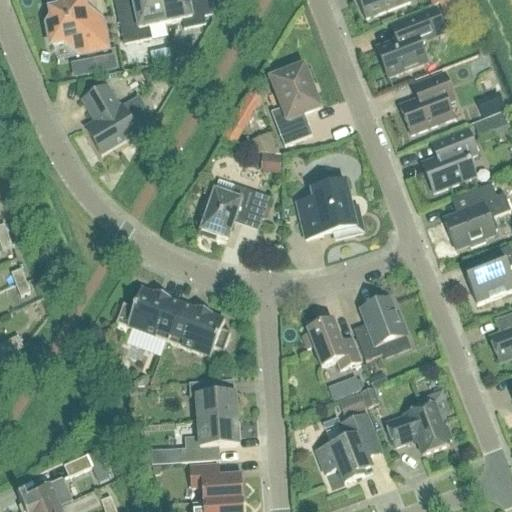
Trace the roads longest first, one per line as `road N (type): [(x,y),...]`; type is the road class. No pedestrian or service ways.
road 1 (residential): [(269,289),(197,276),(155,257),(97,211),(55,152),(0,17)]
road 2 (residential): [(315,0),(415,255)]
road 3 (residential): [(415,255),(503,483)]
road 4 (residential): [(280,511),(269,289)]
road 5 (residential): [(415,255),(333,285),(269,289)]
